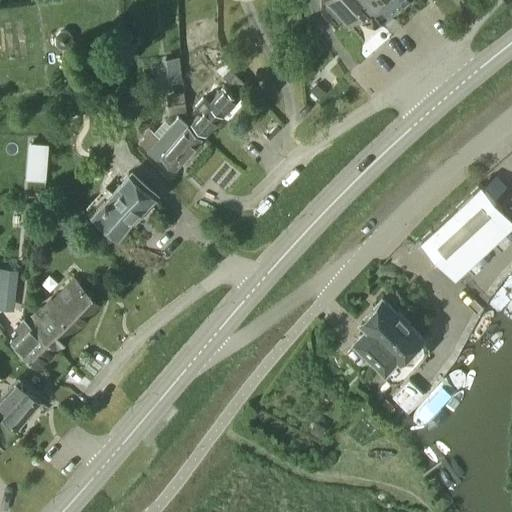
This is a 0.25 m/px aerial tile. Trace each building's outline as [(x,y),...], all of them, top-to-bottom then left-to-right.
[(365,12),(374,5),(370,0),(330,0),(343,15),(344,15),(345,16),(344,17),(351,25),(366,12),(365,12)] [(232,68),(225,73),(242,93),(249,87),(232,68)] [(238,98),(223,86),(209,101),(203,97),(193,108),(199,113),(191,121),(206,134),(238,98)] [(186,110),(184,92),(167,94),(170,112),(186,110)] [(151,127),(138,142),(148,150),(147,152),(151,155),(158,162),(162,157),(175,169),(202,139),(179,119),(178,117),(172,123),(161,136),(155,131),(151,127)] [(154,197),(128,172),(112,189),(105,182),(86,202),(118,233),(154,197)] [(502,205),(479,182),(421,238),(444,261),(502,205)] [(26,212),(23,231),(36,232),(38,213),(26,212)] [(18,273),(0,270),(0,306),(14,308),(18,273)] [(42,308),(29,322),(57,349),(101,305),(75,279),(54,301),(53,299),(43,309),(42,308)] [(366,329),(352,344),(375,364),(379,368),(385,373),(398,358),(400,360),(403,356),(406,359),(412,358),(423,347),(422,341),(419,338),(423,334),(414,325),(382,297),(359,323),(366,329)] [(23,335),(14,345),(25,355),(26,355),(39,368),(57,349),(29,322),(26,319),(16,329),(23,335)] [(16,378),(0,396),(0,404),(5,409),(3,412),(19,426),(41,400),(28,388),(26,386),(17,379),(16,378)] [(320,435),(325,425),(315,419),(309,430),(320,435)]
